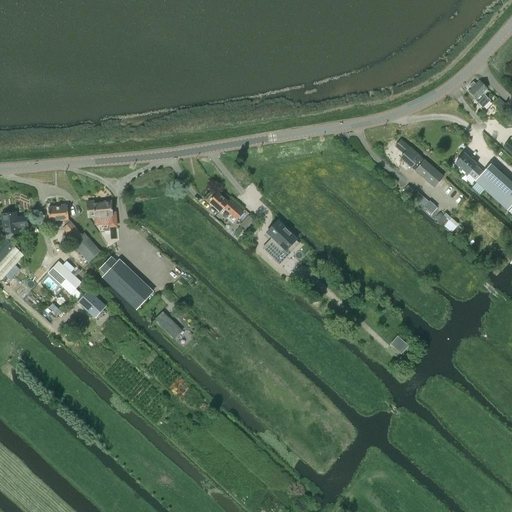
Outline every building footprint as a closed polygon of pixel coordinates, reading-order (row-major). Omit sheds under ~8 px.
[(469,91),(476,99),(475,100),(482,108),(490,100),(483,93),(487,89),(479,81),(475,84),(473,82),(469,85),(472,88),(469,91)] [(502,110),(505,107),(498,100),(495,103),(499,108),(497,110),(501,114),(503,112),(502,110)] [(406,144),(401,139),(395,147),(403,154),(400,157),(434,187),(443,176),(417,152),(406,144)] [(464,154),(456,163),(468,175),(469,174),(475,180),(483,172),(476,165),(477,165),(464,154)] [(475,180),(475,181),(507,210),(511,205),(511,183),(490,164),(483,172),(475,180)] [(424,198),(415,191),(410,197),(418,205),(424,198)] [(237,220),(244,212),(230,200),(228,202),(218,192),(209,202),(220,212),(224,208),(237,220)] [(89,218),(94,217),(95,224),(108,223),(108,228),(116,227),(115,212),(112,212),(111,201),(104,202),(104,203),(94,203),(94,201),(87,202),(89,218)] [(70,222),(69,220),(68,207),(48,209),(49,222),(63,221),(66,225),(62,229),(74,242),(72,244),(88,263),(101,252),(84,233),(82,235),(70,221),(70,222)] [(2,214),(4,234),(18,233),(18,228),(28,227),(27,217),(17,218),(16,213),(2,214)] [(241,225),(245,228),(253,220),(248,216),(241,225)] [(251,236),(260,226),(255,222),(246,231),(251,236)] [(271,239),(262,249),(274,261),(285,250),(289,254),(300,244),(277,222),(266,233),(271,239)] [(5,238),(0,243),(0,279),(2,281),(24,257),(5,238)] [(112,258),(100,270),(104,273),(101,276),(135,310),(153,291),(118,258),(116,261),(112,258)] [(48,273),(77,300),(82,294),(76,289),(81,283),(58,262),(48,273)] [(89,290),(77,302),(79,304),(93,317),(95,318),(106,306),(105,305),(89,290)] [(182,331),(163,312),(155,320),(174,339),(182,331)]
